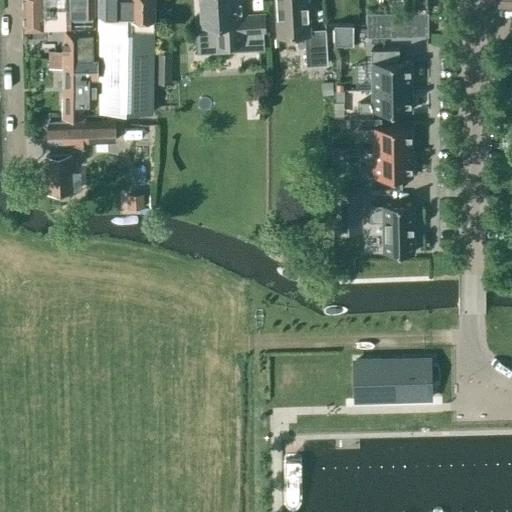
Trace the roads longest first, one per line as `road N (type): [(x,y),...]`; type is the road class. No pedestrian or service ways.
road 1 (residential): [(511,384),(480,368),(467,317),(470,0)]
road 2 (track): [(470,337),(248,342)]
road 3 (residential): [(12,0),(15,136),(24,157)]
